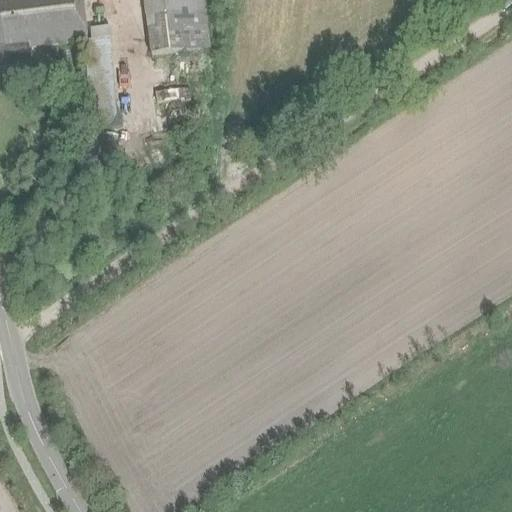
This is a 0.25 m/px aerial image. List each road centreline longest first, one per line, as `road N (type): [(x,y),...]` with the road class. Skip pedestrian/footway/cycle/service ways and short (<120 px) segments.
road 1 (track): [(9,339),(511,5)]
road 2 (tertiary): [(76,511),(26,416),(0,306)]
